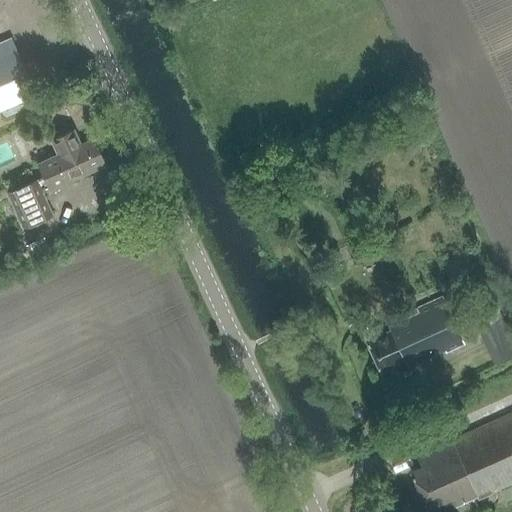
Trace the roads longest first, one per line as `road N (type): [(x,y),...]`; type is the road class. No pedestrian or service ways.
road 1 (tertiary): [(316,511),(77,0)]
road 2 (track): [(380,463),(239,174)]
